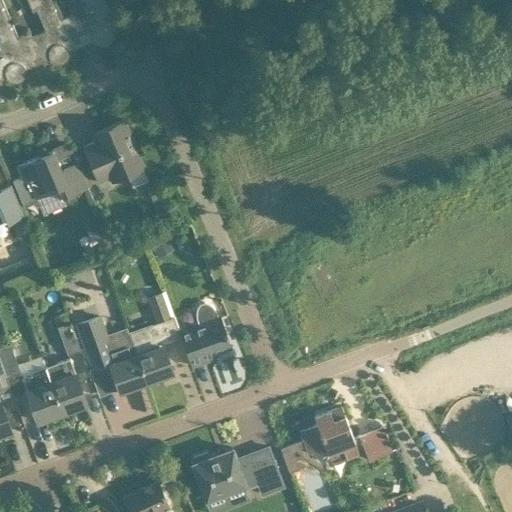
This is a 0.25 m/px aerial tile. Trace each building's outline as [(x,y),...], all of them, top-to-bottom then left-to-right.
[(25,69),(30,67),(17,37),(18,37),(2,0),(0,0),(0,46),(1,49),(0,49),(0,79),(6,77),(8,79),(10,81),(13,82),(16,82),(19,81),(22,79),(24,77),(25,74),(25,72),(25,69)] [(27,0),(32,11),(36,10),(45,31),(32,36),(30,32),(18,37),(17,37),(30,67),(50,58),(51,60),(52,61),(54,62),(56,63),(58,63),(60,63),(62,63),(64,62),(65,61),(67,59),(68,58),(68,56),(69,54),(69,52),(69,50),(73,48),(61,18),(53,0),(27,0)] [(67,0),(73,13),(61,18),(73,48),(93,40),(95,42),(97,44),(100,44),(103,45),(106,44),(109,42),(111,40),(112,37),(113,34),(112,32),(118,29),(110,11),(105,0),(67,0)] [(83,146),(91,164),(99,182),(110,177),(111,181),(144,167),(124,119),(95,131),(99,139),(83,146)] [(21,175),(12,179),(23,207),(38,201),(36,197),(58,187),(62,197),(88,186),(85,180),(77,161),(60,168),(52,149),(17,164),(21,175)] [(0,219),(5,218),(7,222),(24,215),(10,184),(0,188),(0,219)] [(165,233),(149,242),(157,255),(173,246),(165,233)] [(156,321),(173,315),(164,290),(147,296),(156,321)] [(191,365),(204,360),(215,356),(213,351),(230,344),(220,315),(217,316),(216,311),(213,307),(209,304),(204,302),(199,304),(197,308),(196,313),(196,318),(198,323),(178,330),(191,365)] [(145,381),(127,332),(126,329),(106,337),(98,316),(76,323),(90,362),(92,361),(93,367),(88,368),(97,394),(117,387),(119,391),(145,381)] [(70,322),(57,327),(67,354),(80,349),(70,322)] [(128,332),(127,332),(145,381),(171,372),(155,326),(129,335),(128,332)] [(26,391),(37,420),(61,411),(45,367),(21,375),(10,343),(0,346),(0,359),(7,378),(13,396),(26,391)] [(85,403),(78,382),(69,358),(45,367),(61,411),(85,403)] [(0,380),(7,378),(0,359),(0,433),(10,430),(3,411),(5,410),(0,399),(0,380)] [(300,429),(303,440),(280,448),(288,472),(298,468),(295,459),(303,456),(299,447),(305,444),(307,448),(308,453),(324,447),(327,453),(343,447),(347,458),(364,451),(367,459),(372,457),(391,450),(382,426),(353,437),(341,406),(314,416),(316,423),(300,429)] [(195,461),(192,462),(206,499),(246,483),(245,483),(256,479),(262,494),(283,485),(268,446),(246,454),(248,458),(238,462),(232,447),(208,456),(206,452),(193,457),(195,461)] [(157,481),(124,495),(130,511),(168,511),(166,507),(168,506),(164,497),(157,481)] [(424,511),(421,502),(394,511),(424,511)]
